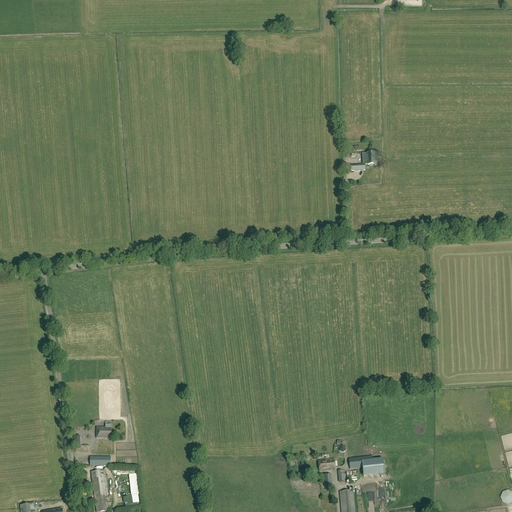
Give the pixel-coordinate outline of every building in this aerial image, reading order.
[(363,165),(359,165),(359,171),(365,170),(364,165),(366,165),(377,165),(376,153),(365,154),(362,154),(363,165)] [(96,428),(96,438),(111,439),(111,428),(111,425),(107,425),(107,428),(96,428)] [(374,473),(372,456),(349,459),(350,469),(365,467),(366,474),(374,473)] [(110,466),(110,457),(90,457),(90,466),(110,466)] [(334,459),(318,461),(319,471),(335,470),(334,459)] [(96,511),(100,511),(109,511),(103,470),(91,472),(96,511)] [(324,487),(332,486),(331,474),(323,475),(324,487)] [(341,511),(354,511),(353,491),(340,492),(341,511)] [(23,511),(30,511),(29,502),(22,503),(23,511)]
